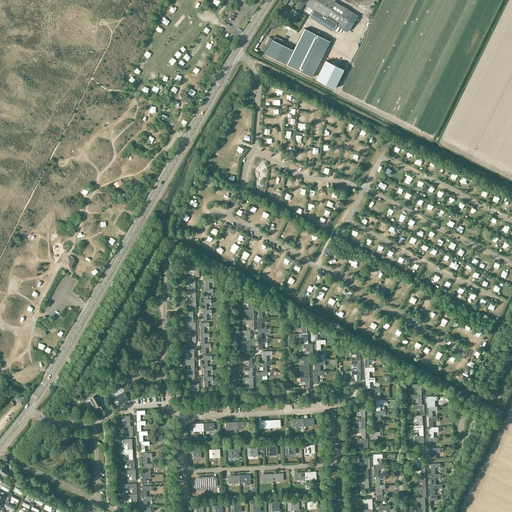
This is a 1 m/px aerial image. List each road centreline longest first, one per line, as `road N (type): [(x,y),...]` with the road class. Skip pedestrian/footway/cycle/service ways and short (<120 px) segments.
road 1 (secondary): [(0,446),(50,375),(267,0)]
road 2 (track): [(511,190),(247,60)]
road 3 (residential): [(333,407),(183,415),(188,511)]
road 4 (track): [(347,53),(340,94),(431,139)]
